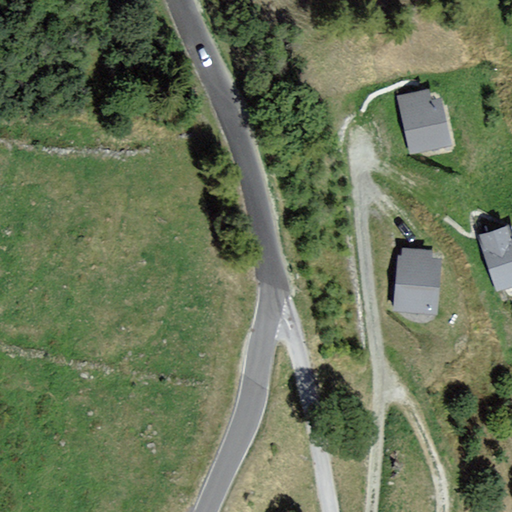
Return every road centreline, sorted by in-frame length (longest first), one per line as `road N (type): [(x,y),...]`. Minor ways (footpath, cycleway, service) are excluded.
road 1 (unclassified): [(269,310),(266,239),(246,157),(180,0)]
road 2 (track): [(443,511),(441,482),(412,406),(390,392),(380,398),(370,511)]
road 3 (track): [(355,141),(384,394)]
road 4 (residential): [(269,310),(284,317),(298,347),(330,511)]
road 5 (unclassified): [(206,511),(249,405),(269,310)]
